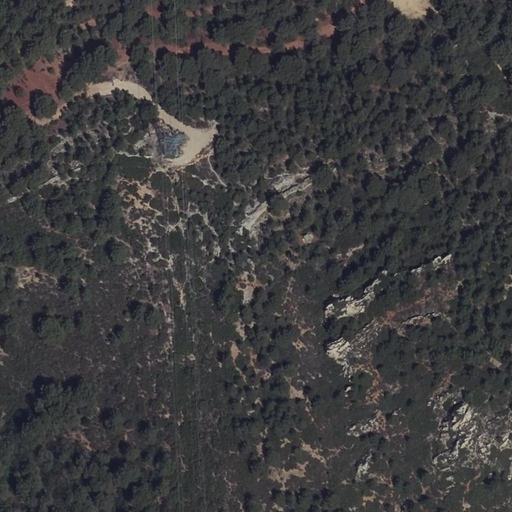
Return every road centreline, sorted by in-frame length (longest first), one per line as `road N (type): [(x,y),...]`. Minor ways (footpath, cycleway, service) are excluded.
road 1 (track): [(87,93),(97,74),(130,56),(311,38),(364,0)]
road 2 (track): [(0,145),(90,90),(134,89),(196,133),(185,156)]
road 3 (track): [(403,0),(471,26),(511,84)]
